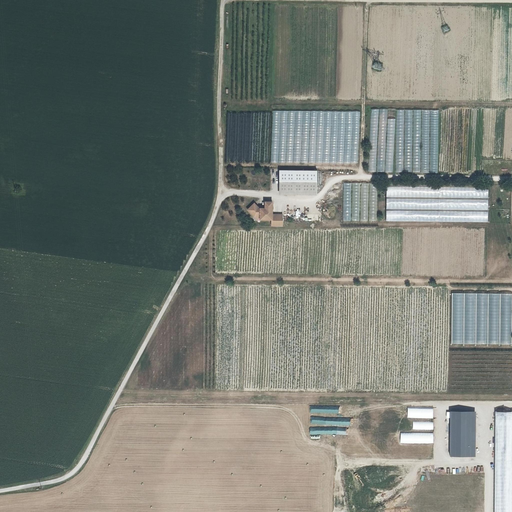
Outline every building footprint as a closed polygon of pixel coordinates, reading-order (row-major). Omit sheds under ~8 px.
[(438,172),(439,110),(370,109),(369,171),(394,172),(438,172)] [(359,111),(272,111),(272,163),(359,163),(359,111)] [(316,169),(280,170),(280,195),(316,194),(316,169)] [(343,183),(343,220),(377,220),(377,183),(343,183)] [(386,221),(488,221),(487,186),(386,186),(386,221)] [(271,210),(271,198),(264,198),(264,204),(258,204),(254,199),(246,206),(256,217),(270,217),(270,223),(281,223),(281,210),(271,210)] [(451,344),(511,344),(511,293),(451,293),(451,344)] [(475,412),(451,412),(450,456),(475,457),(475,412)] [(511,511),(511,412),(496,412),(494,511),(511,511)]
